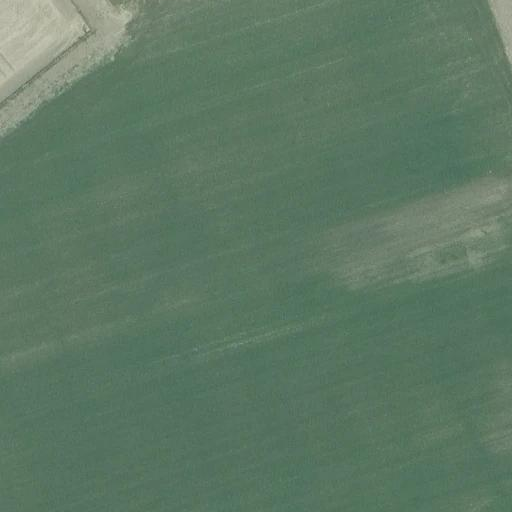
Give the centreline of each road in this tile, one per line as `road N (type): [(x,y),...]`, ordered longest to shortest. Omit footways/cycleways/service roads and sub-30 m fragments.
road 1 (residential): [(199,52),(446,180),(511,224)]
road 2 (tertiary): [(0,243),(122,144),(199,52)]
road 3 (residential): [(0,317),(164,471),(195,511)]
